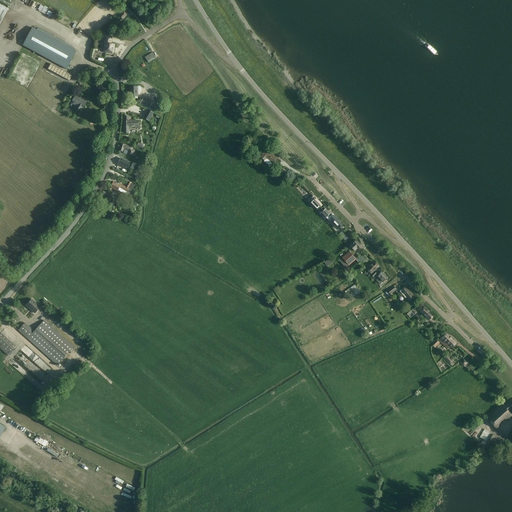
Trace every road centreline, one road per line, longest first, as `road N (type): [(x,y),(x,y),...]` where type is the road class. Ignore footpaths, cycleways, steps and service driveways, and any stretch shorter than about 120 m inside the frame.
road 1 (unclassified): [(0,305),(79,217),(108,167),(117,63),(183,13)]
road 2 (unclassified): [(338,173),(238,66)]
